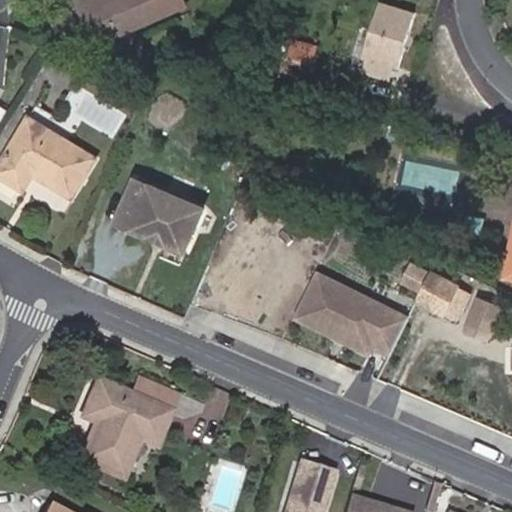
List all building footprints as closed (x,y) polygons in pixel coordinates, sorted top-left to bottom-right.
[(108,0),(87,7),(101,43),(174,17),(166,0),(108,0)] [(398,71),(414,18),(378,6),(361,60),(366,62),(361,77),(388,85),(393,69),(398,71)] [(307,84),(317,49),(293,41),(289,53),(277,48),(273,63),(286,67),(282,76),(307,84)] [(75,193),(100,156),(34,115),(0,166),(28,185),(38,169),(75,193)] [(116,224),(131,231),(135,224),(151,231),(152,229),(169,237),(168,239),(186,247),(202,211),(135,181),(116,224)] [(135,224),(131,231),(183,254),(186,247),(168,239),(169,237),(152,229),(151,231),(135,224)] [(403,285),(422,294),(430,276),(410,268),(403,285)] [(413,318),(319,273),(296,320),(390,365),(413,318)] [(471,295),(430,276),(422,294),(417,305),(458,323),(471,295)] [(497,314),(477,302),(460,334),(480,344),(497,314)] [(170,417),(128,399),(98,386),(85,416),(97,421),(80,459),(125,478),(141,441),(156,447),(170,417)] [(174,409),(132,390),(128,399),(170,417),(174,409)] [(324,511),(338,468),(302,456),(283,511),(324,511)] [(436,510),(446,480),(439,477),(429,507),(436,510)] [(384,501),(354,491),(347,511),(414,511),(415,510),(398,505),(393,508),(387,506),(384,501)]
